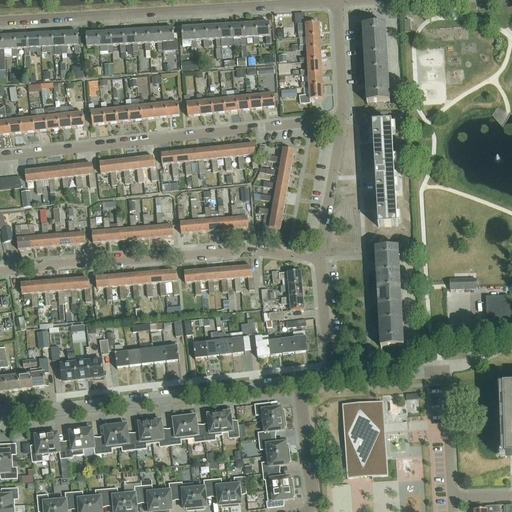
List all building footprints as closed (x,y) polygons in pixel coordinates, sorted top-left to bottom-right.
[(299,13),(299,23),(307,23),(308,13),(299,13)] [(258,38),(266,38),(266,45),(271,45),(271,37),(270,37),(269,24),(257,25),(258,38)] [(363,26),(363,36),(365,36),(366,41),(366,46),(366,52),(364,52),(365,66),(373,65),(380,65),(388,64),(387,64),(387,60),(388,60),(387,56),(386,52),(387,52),(387,50),(386,50),(386,46),(387,46),(387,45),(386,39),(385,35),(386,35),(386,24),(384,24),(385,26),(378,26),(370,27),(364,27),(364,25),(363,25),(363,26)] [(245,39),(244,25),(232,26),(233,40),(241,39),(242,47),(246,47),(246,39),(245,39)] [(257,25),(244,25),(245,39),(246,39),(254,38),(254,46),(259,46),(258,38),(257,25)] [(299,39),(307,39),(307,38),(320,38),(319,25),(306,25),(306,34),(299,35),(299,39)] [(232,26),(220,27),(220,40),(221,40),(221,48),(229,47),(229,48),(234,47),(233,40),(232,26)] [(220,40),(220,27),(207,28),(208,41),(216,41),(217,49),(220,48),(221,48),(221,40),(220,40)] [(207,28),(195,29),(196,42),(204,41),(204,49),(209,49),(208,41),(207,28)] [(174,29),(161,30),(162,44),(170,43),(171,51),(175,51),(175,43),(174,29)] [(196,50),(196,42),(195,29),(182,29),(183,49),(192,48),(192,50),(196,50)] [(161,30),(149,31),(149,45),(150,45),(158,44),(158,52),(163,52),(162,44),(161,30)] [(149,45),(149,31),(136,32),(137,45),(145,45),(146,53),(150,52),(150,45),(149,45)] [(138,53),(137,45),(136,32),(124,33),(125,46),(133,45),(133,53),(138,53)] [(66,48),(67,47),(74,47),(75,55),(80,54),(79,47),(78,33),(65,34),(66,48)] [(124,33),(111,34),(112,47),(113,47),(120,46),(121,54),(125,54),(125,46),(124,33)] [(65,34),(53,35),(54,48),(62,48),(63,55),(67,55),(67,47),(66,48),(65,34)] [(113,54),(113,47),(112,47),(111,34),(99,35),(100,48),(101,54),(109,54),(109,55),(113,54)] [(40,35),(28,36),(29,50),(37,49),(38,57),(37,57),(37,62),(42,61),(42,57),(42,49),(41,49),(40,35)] [(54,48),(53,35),(40,35),(41,49),(42,49),(50,48),(50,56),(55,56),(54,48)] [(101,54),(100,48),(99,35),(86,35),(87,48),(96,48),(96,55),(101,55),(101,54)] [(28,36),(16,37),(17,50),(25,50),(25,58),(30,57),(29,50),(28,36)] [(16,37),(3,38),(4,51),(12,50),(13,58),(17,58),(17,50),(16,37)] [(307,38),(307,39),(307,47),(299,47),(300,52),(307,51),(321,50),(320,38),(307,38)] [(300,64),(308,64),(308,63),(321,62),(321,50),(307,51),(308,59),(300,60),(300,64)] [(264,57),(265,65),(274,64),(273,56),(264,57)] [(279,57),(280,64),(287,63),(286,56),(279,57)] [(309,76),(322,75),(321,62),(308,63),(308,64),(308,72),(301,72),(301,77),(309,76)] [(189,71),(197,71),(197,63),(189,63),(189,71)] [(373,65),(365,66),(366,79),(368,79),(368,85),(368,90),(369,96),(367,96),(367,106),(368,106),(368,104),(375,104),(382,104),(389,103),(389,105),(390,105),(389,94),(388,90),(389,90),(389,84),(389,83),(388,83),(388,79),(389,79),(389,77),(388,77),(387,73),(388,73),(388,70),(387,70),(387,66),(388,66),(388,64),(380,65),(373,65)] [(105,66),(106,78),(114,77),(113,65),(105,66)] [(73,80),(84,79),(83,68),(72,68),(73,80)] [(245,79),(244,69),(236,70),(237,80),(245,79)] [(302,89),(309,89),(309,88),(323,87),(322,75),(309,76),(309,84),(301,84),(302,89)] [(323,100),(323,87),(309,88),(309,89),(310,97),(300,97),(300,105),(311,105),(310,101),(323,100)] [(264,96),(264,88),(259,89),(260,97),(261,97),(263,110),(275,108),(274,95),(264,96)] [(250,111),(263,110),(261,97),(260,97),(252,98),(251,90),(247,90),(248,98),(249,98),(250,111)] [(282,99),(290,98),(289,90),(282,91),(282,99)] [(238,113),(250,111),(249,98),(248,98),(240,99),(239,91),(234,92),(235,99),(236,99),(238,113)] [(236,99),(235,99),(227,100),(226,93),(222,93),(223,101),(224,101),(226,114),(238,113),(236,99)] [(214,94),(210,94),(210,95),(210,102),(212,102),(213,115),(226,114),(224,101),(223,101),(215,102),(214,94)] [(188,118),(201,117),(199,103),(198,104),(190,104),(189,96),(185,97),(186,105),(187,105),(188,118)] [(201,117),(213,115),(212,102),(210,102),(202,103),(202,96),(197,96),(198,104),(199,103),(201,117)] [(166,105),(167,118),(180,117),(178,104),(169,105),(168,97),(164,98),(164,105),(166,105)] [(155,120),(167,118),(166,105),(164,105),(157,106),(156,99),(151,99),(152,107),(153,106),(155,120)] [(143,121),(155,120),(153,106),(152,107),(144,108),(143,100),(139,100),(140,108),(141,108),(143,121)] [(130,123),(143,121),(141,108),(140,108),(132,109),(131,101),(126,102),(127,109),(129,109),(130,123)] [(118,124),(130,123),(129,109),(127,109),(120,110),(119,103),(114,103),(115,111),(116,111),(118,124)] [(106,125),(118,124),(116,111),(115,111),(107,112),(106,104),(102,105),(103,112),(104,112),(106,125)] [(93,127),(106,125),(104,112),(103,112),(95,113),(94,105),(89,106),(90,114),(91,114),(93,127)] [(33,120),(35,133),(47,132),(46,118),(44,119),(44,111),(36,112),(35,106),(31,106),(32,112),(31,112),(32,120),(33,120)] [(0,137),(10,136),(9,123),(7,123),(6,123),(5,107),(0,109),(0,137)] [(70,116),(72,129),(85,127),(83,114),(74,115),(73,108),(68,108),(69,116),(70,116)] [(60,130),(72,129),(70,116),(69,116),(61,117),(61,109),(56,110),(57,117),(58,117),(60,130)] [(47,132),(60,130),(58,117),(57,117),(56,110),(48,110),(44,111),(44,119),(46,118),(47,132)] [(33,120),(32,120),(24,121),(23,113),(20,114),(19,114),(20,121),(21,121),(23,135),(35,133),(33,120)] [(10,136),(23,135),(21,121),(20,121),(12,122),(11,115),(6,115),(7,123),(9,123),(10,136)] [(392,124),(373,125),(379,228),(398,227),(392,124)] [(255,145),(243,147),(244,158),(252,157),(253,170),(258,169),(257,156),(256,156),(255,145)] [(244,158),(243,147),(229,148),(230,159),(238,158),(240,171),(245,171),(244,158)] [(229,148),(216,150),(217,161),(225,160),(226,173),(232,172),(230,159),(229,148)] [(216,150),(203,151),(204,162),(212,161),(213,174),(219,174),(217,161),(216,150)] [(281,165),(292,167),(295,152),(284,150),(282,159),(269,157),(268,162),(281,165)] [(204,162),(203,151),(189,152),(191,163),(199,162),(200,175),(205,175),(204,162)] [(189,152),(176,154),(177,165),(185,164),(187,177),(192,176),(191,163),(189,152)] [(179,178),(177,165),(176,154),(162,155),(163,166),(172,165),(173,178),(179,178)] [(141,160),(143,171),(151,170),(152,183),(157,182),(156,169),(155,169),(153,158),(141,160)] [(141,160),(128,161),(129,172),(137,171),(139,184),(144,184),(143,171),(141,160)] [(129,172),(128,161),(115,163),(116,174),(124,173),(125,186),(131,185),(129,172)] [(116,174),(115,163),(100,164),(101,175),(111,174),(112,187),(118,187),(116,174)] [(96,189),(94,176),(93,176),(92,165),(80,166),(81,178),(89,177),(90,190),(96,189)] [(266,176),(279,178),(290,180),(292,167),(281,165),(280,173),(267,170),(266,176)] [(80,166),(67,168),(68,180),(76,179),(77,191),(83,191),(81,178),(80,166)] [(69,192),(68,180),(67,168),(53,169),(55,181),(62,180),(64,193),(69,192)] [(56,194),(55,181),(53,169),(40,171),(42,183),(49,182),(51,194),(56,194)] [(42,183),(40,171),(25,172),(27,185),(36,183),(37,196),(43,195),(42,183)] [(276,191),(287,193),(290,180),(279,178),(277,186),(264,183),(263,189),(276,191)] [(178,184),(168,185),(169,193),(179,192),(178,184)] [(249,190),(241,190),(242,203),(250,203),(249,190)] [(261,202),(274,204),(285,206),(287,193),(276,191),(275,199),(262,196),(261,202)] [(273,212),(260,210),(259,215),(272,217),(283,219),(285,206),(274,204),(273,212)] [(234,220),(235,231),(248,230),(247,219),(238,220),(237,207),(232,207),(233,220),(234,220)] [(222,232),(235,231),(234,220),(233,220),(225,221),(224,208),(218,208),(219,221),(221,221),(222,232)] [(207,222),(208,233),(222,232),(221,221),(219,221),(211,222),(210,209),(205,209),(206,222),(207,222)] [(195,234),(208,233),(207,222),(206,222),(198,223),(197,210),(192,210),(193,223),(194,223),(195,234)] [(178,211),(179,225),(181,225),(182,235),(195,234),(194,223),(193,223),(185,224),(184,211),(178,211)] [(7,214),(0,214),(0,227),(8,227),(7,214)] [(159,228),(160,239),(174,238),(173,227),(163,228),(162,215),(161,215),(157,215),(158,228),(159,228)] [(146,229),(147,240),(160,239),(159,228),(158,228),(150,229),(149,216),(143,216),(144,229),(146,229)] [(133,230),(134,241),(147,240),(146,229),(144,229),(137,230),(136,217),(130,218),(131,231),(133,230)] [(283,219),(272,217),(270,225),(264,224),(262,233),(276,236),(277,230),(280,231),(283,219)] [(120,232),(120,243),(134,241),(133,230),(131,231),(123,231),(122,218),(117,219),(118,232),(120,232)] [(106,233),(107,244),(120,243),(120,232),(118,232),(110,232),(109,219),(104,220),(105,233),(106,233)] [(106,233),(105,233),(97,234),(96,221),(90,221),(91,235),(93,234),(94,245),(107,244),(106,233)] [(71,236),(72,247),(85,246),(84,235),(75,235),(74,222),(68,223),(70,236),(71,236)] [(59,248),(72,247),(71,236),(70,236),(62,237),(61,223),(55,224),(56,237),(58,237),(59,248)] [(45,249),(59,248),(58,237),(56,237),(48,238),(47,225),(42,225),(43,238),(44,238),(45,249)] [(32,250),(45,249),(44,238),(43,238),(35,239),(34,226),(29,226),(29,233),(30,239),(31,239),(32,250)] [(19,251),(32,250),(31,239),(30,239),(29,233),(21,234),(21,227),(15,227),(16,241),(18,241),(19,251)] [(11,228),(1,230),(4,244),(11,242),(9,233),(12,233),(11,228)] [(376,248),(375,248),(375,259),(377,259),(378,264),(378,266),(378,269),(378,275),(376,275),(377,283),(385,283),(393,282),(401,282),(400,273),(399,269),(400,269),(400,265),(400,262),(399,262),(399,258),(400,257),(399,257),(399,256),(399,252),(399,249),(399,247),(398,247),(398,249),(391,249),(383,250),(376,250),(376,248)] [(252,268),(239,269),(240,280),(248,279),(249,292),(255,292),(254,278),(252,278),(252,268)] [(239,269),(226,270),(227,281),(235,280),(236,293),(241,293),(240,280),(239,269)] [(226,270),(213,271),(214,282),(222,281),(223,294),(228,294),(227,281),(226,270)] [(214,282),(213,271),(200,272),(201,283),(208,283),(210,296),(215,295),(214,282)] [(289,287),(302,286),(301,273),(301,271),(292,271),(292,274),(279,275),(279,273),(272,274),(273,285),(280,284),(280,281),(288,280),(289,287)] [(174,297),(180,296),(179,283),(177,283),(176,272),(164,273),(165,284),(173,284),(174,297)] [(202,296),(201,283),(200,272),(185,274),(186,285),(195,284),(196,297),(202,296)] [(164,273),(151,274),(152,285),(160,285),(161,298),(166,297),(165,284),(164,273)] [(152,285),(151,274),(138,276),(139,287),(147,286),(148,299),(153,298),(152,285)] [(140,300),(139,287),(138,276),(124,277),(125,288),(133,287),(134,300),(140,300)] [(127,301),(125,288),(124,277),(111,278),(112,289),(120,288),(121,301),(127,301)] [(111,278),(96,279),(97,290),(107,289),(108,302),(113,302),(112,289),(111,278)] [(88,280),(76,281),(77,292),(85,291),(86,304),(91,304),(90,290),(89,290),(88,280)] [(476,280),(470,281),(454,281),(450,281),(450,287),(450,291),(470,291),(477,291),(477,287),(476,280)] [(76,281),(63,282),(64,293),(71,292),(73,305),(78,305),(77,292),(76,281)] [(63,282),(50,283),(51,294),(58,293),(59,306),(65,306),(64,293),(63,282)] [(385,283),(377,283),(377,291),(379,291),(379,297),(380,299),(380,302),(380,307),(378,308),(379,316),(387,316),(395,315),(403,315),(402,306),(401,301),(402,301),(402,298),(402,295),(401,295),(401,290),(401,289),(401,288),(400,284),(401,284),(401,282),(393,282),(385,283)] [(50,283),(36,284),(37,295),(45,294),(46,307),(52,307),(51,294),(50,283)] [(38,308),(37,295),(36,284),(22,285),(23,296),(32,296),(33,309),(38,308)] [(289,293),(290,299),(303,298),(302,286),(289,287),(281,288),(282,294),(289,293)] [(453,292),(454,328),(473,327),(472,291),(453,292)] [(511,327),(510,295),(486,297),(488,329),(511,327)] [(303,298),(290,299),(282,300),(283,306),(291,305),(291,312),(305,311),(303,298)] [(283,313),(264,315),(265,323),(284,321),(283,313)] [(387,316),(379,316),(379,324),(381,324),(381,329),(381,332),(381,334),(382,340),(380,340),(380,349),(380,350),(382,350),(381,349),(388,348),(396,348),(403,347),(404,349),(405,349),(404,339),(403,339),(403,334),(404,334),(404,331),(403,327),(402,323),(403,323),(403,322),(403,321),(402,321),(402,317),(403,317),(403,315),(395,315),(387,316)] [(248,325),(248,326),(249,337),(256,336),(254,321),(248,322),(248,325)] [(191,322),(185,323),(186,337),(193,337),(191,322)] [(181,323),(174,324),(176,338),(183,338),(181,323)] [(48,333),(37,334),(39,350),(50,349),(48,333)] [(130,369),(128,353),(124,354),(123,346),(115,347),(114,334),(107,334),(108,342),(109,353),(115,352),(116,355),(117,370),(130,369)] [(212,343),(207,344),(208,359),(221,358),(219,342),(218,334),(211,335),(212,343)] [(231,341),(231,337),(230,336),(225,336),(225,335),(218,335),(219,342),(221,358),(233,356),(231,341)] [(231,337),(231,341),(233,356),(246,355),(245,353),(245,352),(251,352),(250,340),(244,340),(243,337),(243,336),(231,337)] [(271,358),(269,343),(268,337),(262,338),(262,340),(256,341),(256,340),(258,360),(271,358)] [(269,343),(271,358),(283,357),(281,341),(281,337),(275,337),(275,342),(269,343)] [(306,338),(294,340),(295,355),(308,354),(306,338)] [(294,340),(281,341),(283,357),(295,355),(294,340)] [(109,353),(108,342),(100,343),(102,356),(109,355),(109,353)] [(208,359),(207,344),(193,345),(195,361),(208,359)] [(165,349),(167,364),(180,363),(178,347),(165,349)] [(51,349),(53,363),(60,362),(59,348),(51,349)] [(153,350),(155,366),(167,364),(165,349),(153,350)] [(141,352),(143,367),(155,366),(153,350),(141,352)] [(78,382),(75,364),(75,359),(74,351),(67,352),(68,359),(69,365),(61,366),(63,384),(78,382)] [(143,367),(141,352),(128,353),(130,369),(143,367)] [(49,381),(46,381),(45,375),(50,374),(48,360),(39,361),(40,368),(38,370),(32,371),(34,390),(47,389),(47,387),(49,387),(49,381)] [(88,363),(91,380),(104,379),(102,361),(88,363)] [(88,363),(75,364),(78,382),(91,380),(88,363)] [(19,376),(21,392),(34,390),(32,371),(30,371),(31,375),(19,376)] [(19,376),(6,378),(9,393),(21,392),(19,376)] [(0,394),(9,393),(6,378),(0,378),(0,394)] [(501,387),(498,388),(498,392),(500,403),(500,405),(500,408),(501,444),(500,459),(505,459),(510,458),(511,458),(511,387),(511,388),(503,388),(503,387),(501,387)] [(383,404),(343,407),(348,481),(388,478),(383,404)] [(261,423),(264,423),(285,420),(284,412),(282,412),(282,409),(268,411),(268,405),(255,406),(256,417),(261,417),(261,423)] [(228,412),(220,413),(223,434),(228,434),(229,440),(240,439),(239,426),(233,427),(231,413),(228,414),(228,412)] [(223,434),(220,413),(211,414),(211,416),(208,416),(210,430),(204,430),(206,443),(217,442),(216,438),(223,437),(223,434)] [(193,416),(185,417),(188,441),(194,440),(195,445),(206,443),(204,430),(198,431),(196,418),(194,418),(193,416)] [(175,434),(169,435),(171,448),(182,446),(182,442),(188,441),(185,417),(176,418),(176,420),(174,420),(175,434)] [(171,448),(169,435),(163,435),(162,422),(159,422),(159,420),(150,421),(153,445),(160,444),(160,449),(171,448)] [(285,420),(264,423),(265,433),(258,434),(259,441),(272,439),(271,433),(284,432),(284,429),(286,429),(285,420)] [(340,448),(339,420),(327,420),(327,448),(340,448)] [(141,438),(135,439),(137,452),(147,450),(147,446),(153,445),(150,421),(142,422),(142,424),(139,425),(141,438)] [(137,452),(135,439),(129,440),(127,426),(125,426),(124,424),(116,425),(119,447),(129,446),(130,453),(137,452)] [(106,442),(100,443),(102,456),(113,455),(113,450),(119,449),(119,447),(116,425),(107,427),(107,429),(105,429),(106,442)] [(102,456),(100,443),(94,444),(93,430),(90,431),(90,429),(81,430),(84,451),(95,450),(95,457),(102,456)] [(72,447),(66,447),(67,460),(74,459),(73,453),(84,451),(81,430),(73,431),(73,433),(70,433),(72,447)] [(55,433),(47,434),(50,455),(60,454),(61,461),(62,461),(67,460),(66,447),(60,448),(58,435),(55,435),(55,433)] [(50,455),(47,434),(38,435),(38,437),(35,437),(37,451),(31,452),(33,464),(44,463),(43,459),(50,458),(50,455)] [(272,445),(272,439),(259,441),(260,452),(267,451),(268,457),(289,455),(288,446),(286,446),(286,444),(272,445)] [(0,462),(13,462),(13,457),(17,457),(16,446),(4,446),(4,452),(0,452),(0,462)] [(262,464),(263,475),(276,474),(275,468),(289,466),(288,464),(290,463),(289,455),(268,457),(269,463),(262,464)] [(13,462),(0,462),(0,475),(5,475),(5,481),(18,481),(17,469),(13,470),(13,462)] [(34,484),(33,471),(28,471),(29,477),(22,477),(23,485),(34,484)] [(267,493),(294,489),(293,481),(291,481),(290,478),(277,480),(276,474),(263,475),(264,482),(265,482),(267,493)] [(229,487),(230,508),(239,508),(239,506),(242,506),(240,492),(246,491),(245,479),(234,480),(235,486),(229,487)] [(222,509),(230,508),(229,487),(222,487),(222,481),(211,482),(212,495),(218,494),(219,508),(222,507),(222,509)] [(206,495),(212,495),(211,482),(204,482),(205,489),(194,490),(196,511),(204,511),(204,509),(207,509),(206,495)] [(187,511),(192,511),(196,511),(194,490),(183,491),(183,484),(176,485),(177,498),(183,497),(184,511),(187,510),(187,511)] [(159,491),(160,511),(169,511),(172,511),(171,498),(177,498),(176,485),(169,485),(170,492),(160,493),(159,491)] [(160,511),(159,491),(153,491),(152,487),(141,488),(142,501),(148,500),(149,511),(160,511)] [(137,511),(136,501),(142,501),(141,488),(135,489),(135,495),(124,496),(125,511),(137,511)] [(295,498),(294,489),(267,493),(268,503),(267,503),(267,510),(280,509),(279,503),(293,501),(293,498),(295,498)] [(6,497),(0,496),(0,508),(15,508),(15,501),(19,501),(19,490),(6,491),(6,497)] [(125,511),(124,496),(118,497),(118,490),(107,491),(108,504),(114,503),(114,511),(125,511)] [(102,511),(102,505),(108,504),(107,491),(96,492),(96,497),(90,497),(90,511),(102,511)] [(90,511),(90,497),(83,498),(83,493),(72,494),(73,507),(79,507),(79,511),(90,511)] [(67,511),(67,508),(73,507),(72,494),(65,495),(66,502),(55,503),(56,511),(67,511)] [(56,511),(55,503),(49,503),(48,496),(37,497),(38,510),(44,510),(44,511),(56,511)] [(358,511),(358,498),(338,499),(339,511),(358,511)]
